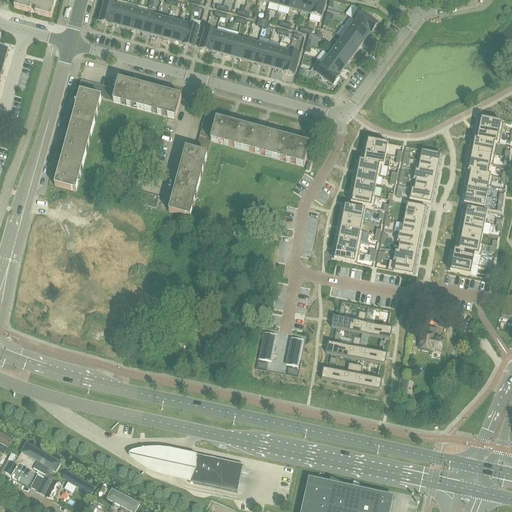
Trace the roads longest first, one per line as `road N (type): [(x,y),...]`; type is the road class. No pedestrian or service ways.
road 1 (primary): [(479,467),(66,376),(0,353)]
road 2 (primary): [(0,378),(95,408),(470,490)]
road 3 (unclassified): [(71,43),(0,287)]
road 4 (residential): [(297,275),(406,295),(425,285),(483,297)]
road 5 (residential): [(342,115),(338,148),(302,220),(290,273),(297,275)]
road 6 (residential): [(342,115),(193,76)]
road 7 (residential): [(162,208),(193,76)]
road 8 (residential): [(342,115),(419,13)]
road 9 (residential): [(193,76),(71,43)]
